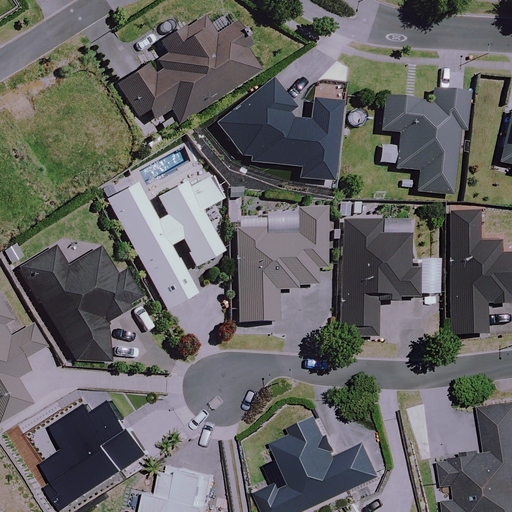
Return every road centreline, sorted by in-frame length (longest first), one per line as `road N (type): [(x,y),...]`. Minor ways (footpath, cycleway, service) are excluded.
road 1 (residential): [(218,389),(257,369),(382,374),(511,364)]
road 2 (residential): [(326,0),(390,27),(511,36)]
